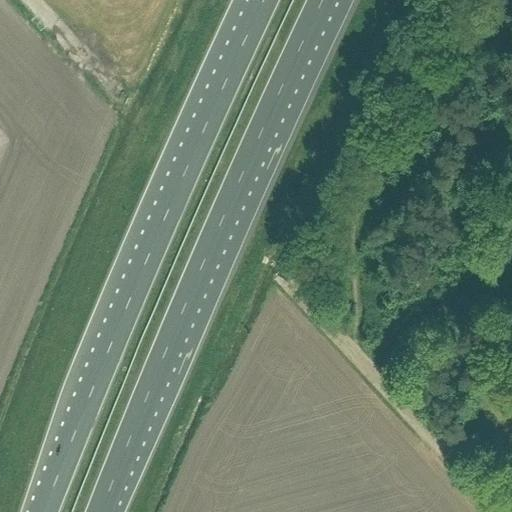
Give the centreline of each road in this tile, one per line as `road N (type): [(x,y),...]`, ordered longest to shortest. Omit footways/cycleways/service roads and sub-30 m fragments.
road 1 (trunk): [(102,511),(238,181),(323,0)]
road 2 (trunk): [(263,0),(86,394),(43,511)]
road 3 (unclassified): [(501,511),(284,277)]
